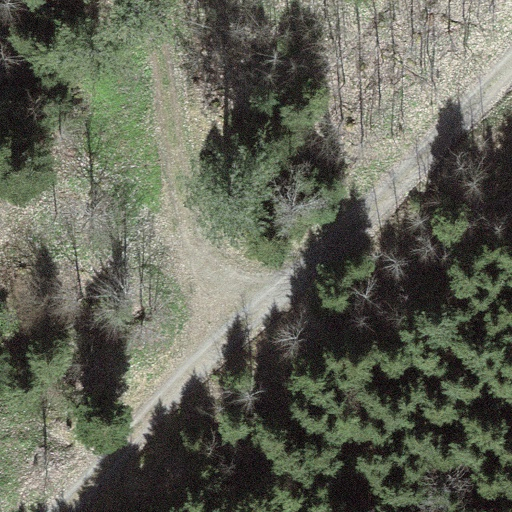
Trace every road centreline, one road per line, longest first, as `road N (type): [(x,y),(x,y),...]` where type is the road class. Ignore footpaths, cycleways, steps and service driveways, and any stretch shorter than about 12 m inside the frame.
road 1 (track): [(511,56),(217,337)]
road 2 (track): [(217,337),(140,0)]
road 3 (track): [(217,337),(95,477),(54,511)]
